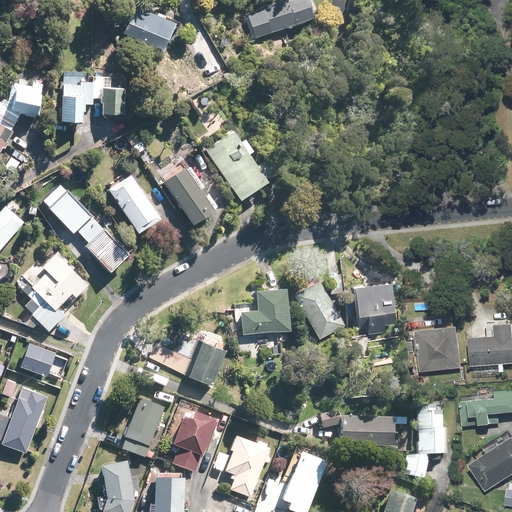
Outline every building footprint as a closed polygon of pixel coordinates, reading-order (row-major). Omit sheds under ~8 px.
[(306,0),(282,0),(248,11),(255,35),(312,18),(306,0)] [(176,20),(138,3),(124,34),(162,51),(176,20)] [(85,71),(62,71),(62,119),(85,120),(85,104),(94,104),(94,98),(101,98),(102,113),(125,113),(124,75),(105,75),(93,75),(93,81),(85,81),(85,71)] [(42,82),(32,81),(31,85),(14,82),(8,96),(5,94),(0,102),(0,149),(22,110),(25,111),(24,115),(36,116),(42,82)] [(208,136),(226,123),(212,101),(193,114),(208,136)] [(269,179),(268,178),(277,172),(266,156),(257,162),(235,129),(204,149),(239,200),(269,179)] [(159,169),(165,179),(163,181),(191,223),(215,207),(187,165),(183,168),(176,158),(159,169)] [(128,174),(108,187),(138,232),(158,219),(128,174)] [(128,253),(67,189),(48,207),(74,234),(78,230),(89,242),(85,245),(110,271),(128,253)] [(5,204),(0,209),(0,250),(25,223),(5,204)] [(17,282),(32,298),(24,305),(45,330),(64,313),(57,305),(70,293),(74,298),(88,287),(57,251),(42,265),(47,271),(40,278),(32,269),(17,282)] [(321,281),(297,294),(321,338),(345,324),(321,281)] [(358,326),(368,326),(368,333),(384,332),(383,325),(394,324),(391,283),(355,285),(358,326)] [(235,323),(241,322),(242,331),(290,328),(287,286),(256,288),(258,309),(251,310),(251,306),(234,307),(235,323)] [(499,335),(472,335),(473,365),(511,364),(511,323),(499,324),(499,335)] [(460,328),(419,331),(423,371),(463,367),(460,328)] [(227,349),(200,338),(187,374),(214,384),(227,349)] [(56,349),(29,340),(21,365),(47,374),(56,349)] [(17,381),(7,377),(1,393),(11,396),(17,381)] [(26,451),(47,395),(23,386),(11,417),(0,412),(0,438),(2,439),(1,442),(26,451)] [(498,400),(462,401),(463,427),(493,426),(492,413),(511,412),(511,392),(498,393),(498,400)] [(144,457),(164,409),(140,399),(120,447),(144,457)] [(417,405),(417,409),(417,453),(445,452),(445,428),(440,428),(440,409),(434,409),(434,405),(417,405)] [(336,410),(320,413),(323,427),(339,424),(336,410)] [(203,456),(218,422),(195,412),(191,422),(184,419),(172,447),(177,449),(171,463),(192,472),(200,455),(203,456)] [(406,418),(340,416),(339,444),(368,445),(368,449),(375,449),(375,446),(393,446),(394,423),(406,424),(406,418)] [(488,491),(511,475),(511,432),(487,448),(488,450),(476,457),(479,461),(471,466),(488,491)] [(250,498),(270,449),(236,435),(230,450),(233,452),(225,471),(235,475),(230,489),(250,498)] [(329,450),(298,439),(285,487),(292,490),(292,499),(310,509),(329,450)] [(229,456),(219,452),(213,468),(222,471),(229,456)] [(428,457),(406,454),(403,475),(426,478),(428,457)] [(129,511),(133,502),(127,461),(101,465),(107,500),(104,511),(129,511)] [(181,473),(158,473),(158,478),(156,478),(155,504),(149,504),(148,511),(183,511),(184,480),(181,480),(181,473)] [(412,511),(417,498),(389,490),(382,511),(412,511)]
